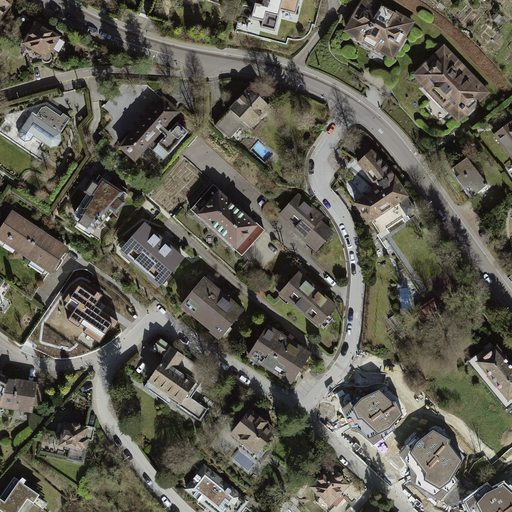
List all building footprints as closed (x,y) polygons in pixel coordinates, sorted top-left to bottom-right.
[(0,0),(0,18),(9,6),(4,2),(4,0),(0,0)] [(143,0),(127,0),(124,9),(138,14),(143,0)] [(297,14),(300,0),(256,0),(252,19),(262,22),(261,28),(275,31),(281,10),(297,14)] [(392,57),(412,22),(372,0),(364,0),(346,32),(392,57)] [(167,7),(153,2),(147,18),(161,23),(167,7)] [(42,22),(37,20),(23,43),(25,44),(26,49),(30,51),(34,49),(42,54),(42,57),(43,60),(44,62),(45,62),(48,63),(50,61),(52,59),(52,55),(50,53),(59,37),(40,25),(42,22)] [(444,48),(415,76),(459,120),(487,92),(444,48)] [(30,51),(26,49),(24,52),(27,55),(29,55),(32,68),(42,65),(44,62),(43,60),(42,57),(42,54),(34,49),(30,51)] [(249,88),(214,125),(229,138),(240,126),(246,132),(270,105),(265,101),(264,102),(249,88)] [(178,111),(163,98),(140,124),(155,138),(160,132),(164,127),(178,111)] [(33,112),(19,132),(20,138),(25,141),(30,140),(33,136),(50,147),(57,146),(61,140),(60,133),(70,118),(63,114),(61,117),(46,107),(41,107),(36,115),(33,112)] [(511,120),(495,134),(511,156),(511,120)] [(164,127),(160,132),(165,136),(158,145),(169,155),(189,132),(177,122),(169,132),(164,127)] [(155,138),(140,124),(120,146),(135,159),(155,138)] [(392,173),(371,150),(359,163),(378,189),(356,203),(368,222),(399,201),(402,204),(400,205),(407,216),(416,209),(392,173)] [(487,185),(467,158),(450,171),(471,198),(487,185)] [(115,186),(99,175),(95,181),(92,180),(83,192),(86,194),(74,213),(90,223),(88,226),(95,231),(113,212),(115,214),(125,203),(123,200),(128,195),(125,192),(127,190),(118,183),(115,186)] [(221,192),(213,184),(190,209),(198,217),(200,215),(235,246),(234,248),(242,255),(251,245),(254,245),(255,243),(255,240),(264,230),(256,223),(254,225),(238,211),(240,209),(235,205),(234,207),(219,193),(221,192)] [(322,217),(297,195),(281,213),(297,227),(294,230),(317,250),(332,233),(318,221),(322,217)] [(65,250),(11,213),(0,229),(0,237),(50,271),(65,250)] [(145,225),(122,250),(160,284),(182,258),(145,225)] [(298,273),(280,292),(319,326),(336,306),(298,273)] [(242,311),(204,279),(182,304),(221,336),(242,311)] [(69,294),(64,301),(67,303),(64,307),(72,313),(67,320),(78,328),(81,325),(87,329),(84,333),(100,343),(111,326),(114,329),(119,321),(95,305),(102,295),(97,292),(94,296),(79,286),(72,296),(69,294)] [(429,319),(424,311),(418,314),(423,322),(429,319)] [(408,330),(395,313),(388,319),(401,335),(408,330)] [(310,354),(267,327),(249,355),(292,382),(310,354)] [(190,397),(199,384),(195,382),(175,368),(183,356),(159,339),(153,348),(165,356),(148,380),(179,401),(176,405),(200,421),(208,409),(190,397)] [(511,395),(511,365),(497,346),(493,349),(488,343),(483,347),(488,353),(471,366),(506,410),(511,405),(511,403),(508,398),(511,395)] [(203,369),(183,356),(175,368),(195,382),(203,369)] [(33,404),(35,383),(9,379),(1,375),(1,372),(0,371),(0,405),(29,410),(33,404)] [(45,385),(35,383),(33,404),(42,405),(45,385)] [(363,393),(341,408),(351,430),(362,433),(374,445),(396,428),(394,425),(403,415),(396,401),(392,401),(380,389),(367,395),(363,393)] [(257,416),(251,411),(233,432),(233,438),(239,443),(244,442),(261,456),(270,444),(266,440),(274,430),(267,424),(267,422),(259,416),(257,416)] [(92,440),(94,426),(73,422),(73,425),(65,424),(64,433),(59,432),(57,440),(61,441),(60,444),(69,446),(67,458),(84,461),(88,440),(92,440)] [(415,436),(399,454),(411,468),(411,483),(440,500),(458,480),(455,476),(463,461),(450,444),(450,440),(433,430),(421,439),(415,436)] [(237,511),(246,501),(205,466),(198,474),(197,473),(193,478),(194,479),(187,488),(194,494),(193,495),(199,501),(200,500),(214,511),(213,511),(237,511)] [(339,492),(347,484),(341,479),(341,476),(338,472),(335,473),(330,468),(313,486),(315,487),(314,491),(317,494),(321,494),(322,494),(330,501),(331,500),(336,505),(344,496),(339,492)] [(0,509),(4,511),(27,511),(34,503),(42,509),(47,502),(38,496),(39,494),(24,483),(27,480),(22,476),(19,480),(14,477),(0,496),(0,509)] [(486,486),(467,501),(472,511),(511,511),(511,490),(504,484),(491,491),(486,486)] [(327,511),(329,511),(336,505),(331,500),(330,501),(322,494),(316,501),(327,511)]
